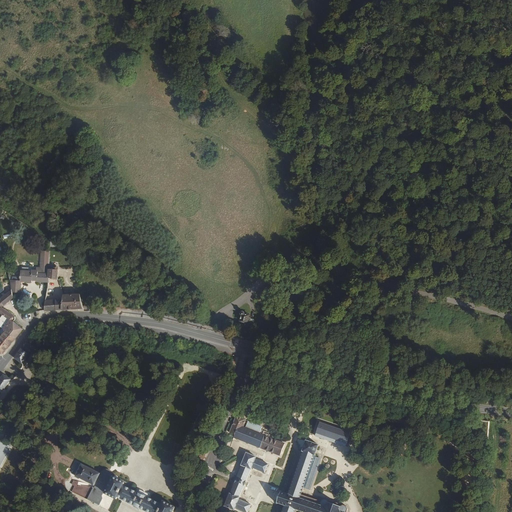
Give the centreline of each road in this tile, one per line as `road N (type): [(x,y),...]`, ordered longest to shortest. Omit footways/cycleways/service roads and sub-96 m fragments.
road 1 (primary): [(3,364),(48,318),(108,318),(210,336),(511,414)]
road 2 (track): [(511,318),(341,272),(296,269),(267,277),(217,318),(210,336)]
road 3 (track): [(206,0),(208,65),(286,172),(289,193),(268,247),(267,277)]
